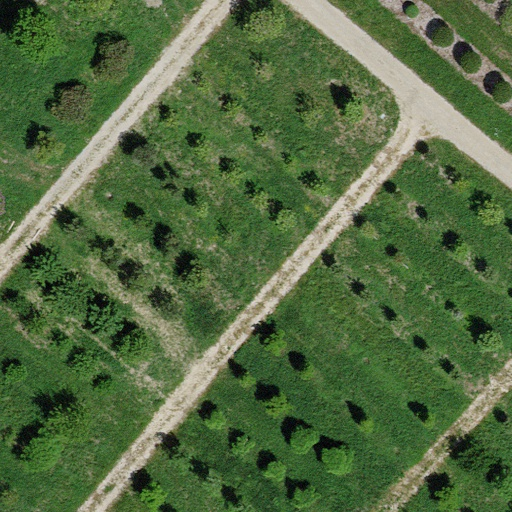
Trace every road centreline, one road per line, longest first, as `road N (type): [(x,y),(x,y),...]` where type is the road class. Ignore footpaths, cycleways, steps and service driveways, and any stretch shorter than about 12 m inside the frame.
road 1 (track): [(84,511),(433,115)]
road 2 (track): [(0,264),(230,0)]
road 3 (track): [(511,175),(298,0)]
